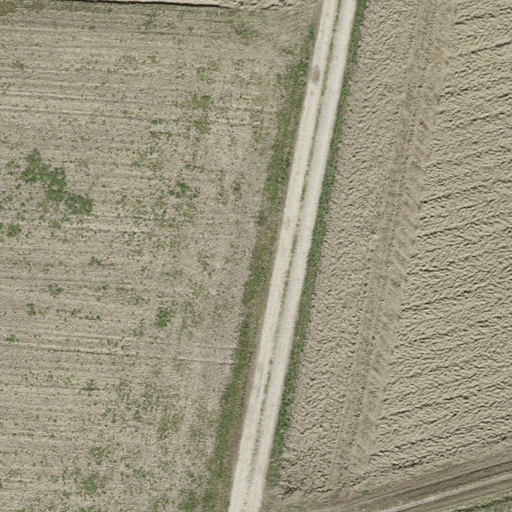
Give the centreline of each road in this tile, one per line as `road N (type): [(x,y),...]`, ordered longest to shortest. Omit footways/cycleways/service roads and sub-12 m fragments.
road 1 (track): [(247,511),(342,0)]
road 2 (track): [(365,511),(511,467)]
